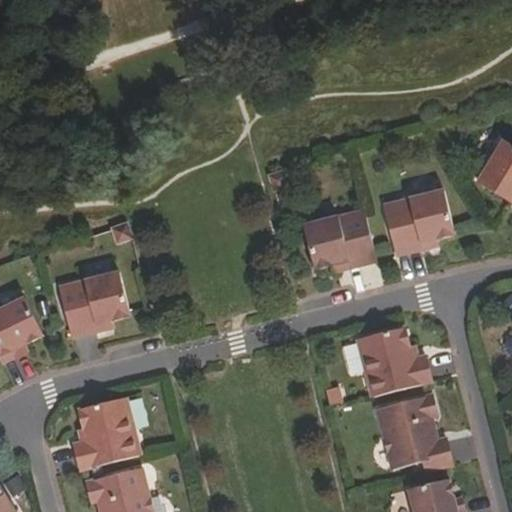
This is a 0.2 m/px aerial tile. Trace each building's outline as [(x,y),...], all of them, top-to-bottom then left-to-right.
[(511,146),(504,142),(477,184),(511,205),(511,146)] [(269,178),(273,192),(288,187),(283,174),(269,178)] [(444,191),(384,206),(397,257),(439,246),(437,239),(455,235),(444,191)] [(335,273),(378,262),(364,212),(304,227),(315,271),(334,266),(335,273)] [(130,241),(125,226),(111,231),(116,245),(130,241)] [(72,342),(114,331),(112,324),(130,319),(119,275),(58,291),(72,342)] [(24,347),(43,337),(24,300),(0,312),(0,363),(2,366),(27,354),(24,347)] [(371,400),(432,385),(426,359),(415,361),(412,348),(410,349),(405,330),(357,342),(371,400)] [(511,332),(501,340),(511,355),(511,332)] [(426,475),(454,468),(447,440),(435,443),(434,437),(436,436),(432,419),(438,418),(433,397),(377,410),(393,472),(423,464),(426,475)] [(81,472),(141,457),(127,400),(79,412),(84,431),(81,431),(84,444),(74,446),(81,472)] [(152,511),(142,470),(86,483),(92,505),(98,503),(99,511),(152,511)] [(414,511),(464,511),(462,500),(455,502),(450,481),(409,491),(414,511)] [(0,511),(14,511),(0,488),(0,511)]
